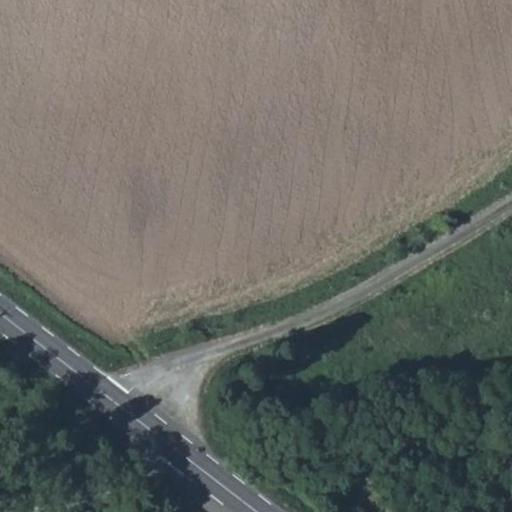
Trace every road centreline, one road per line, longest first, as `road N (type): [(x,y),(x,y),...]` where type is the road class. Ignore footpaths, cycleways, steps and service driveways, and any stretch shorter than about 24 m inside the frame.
road 1 (residential): [(119,405),(167,367),(342,302),(511,202)]
road 2 (secondary): [(256,511),(119,405)]
road 3 (secondary): [(119,405),(0,314)]
